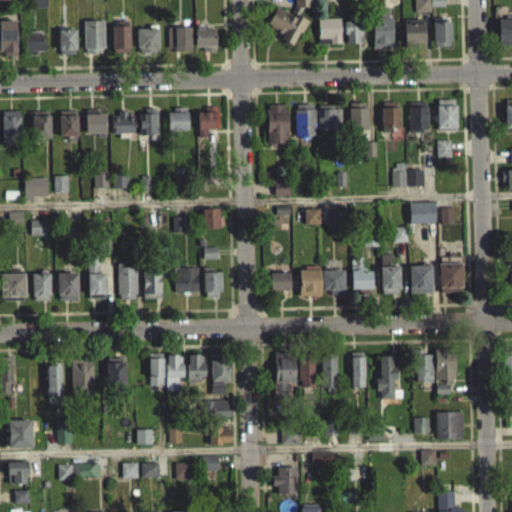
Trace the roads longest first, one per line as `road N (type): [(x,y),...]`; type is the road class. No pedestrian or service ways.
road 1 (residential): [(511,317),(0,333)]
road 2 (residential): [(488,511),(476,0)]
road 3 (residential): [(511,71),(0,83)]
road 4 (residential): [(249,511),(241,0)]
